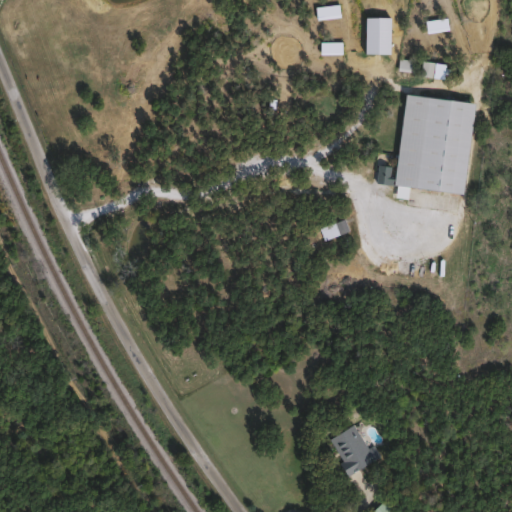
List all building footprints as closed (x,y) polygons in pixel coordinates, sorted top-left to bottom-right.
[(398,69),(397,59),(408,59),(409,68),(398,69)] [(434,62),(432,75),(418,72),(421,59),(434,62)] [(460,192),(391,184),(401,93),(470,100),(460,192)] [(365,447),(372,444),(379,455),(346,473),(326,437),(352,423),(365,447)] [(367,511),(380,499),(392,511),(367,511)]
